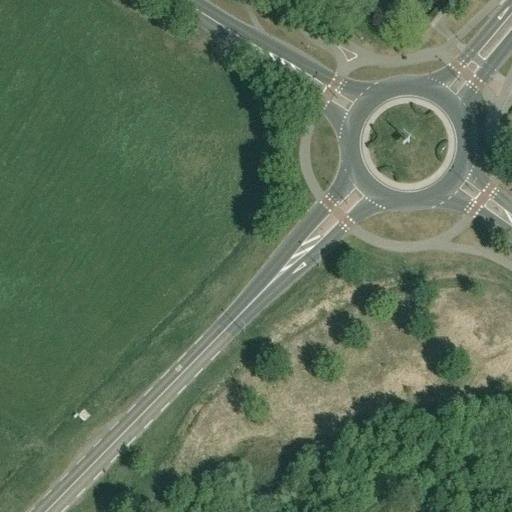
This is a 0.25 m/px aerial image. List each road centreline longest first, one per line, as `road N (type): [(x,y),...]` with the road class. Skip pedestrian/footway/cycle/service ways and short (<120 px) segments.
road 1 (primary): [(47,511),(365,188)]
road 2 (primary): [(359,113),(179,0)]
